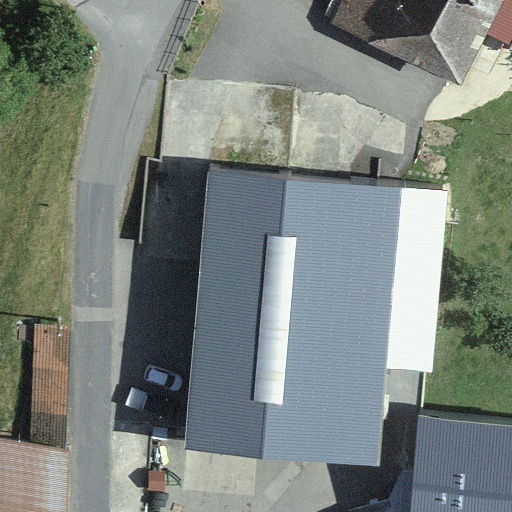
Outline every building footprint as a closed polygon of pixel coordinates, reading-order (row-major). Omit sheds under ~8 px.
[(316,0),(305,21),(427,86),(472,0),(316,0)] [(175,160),(152,438),(356,454),(379,177),(175,160)] [(31,407),(74,409),(77,317),(34,315),(31,407)] [(377,511),(511,511),(511,413),(383,407),(377,511)] [(0,511),(67,511),(79,451),(0,436),(0,511)]
